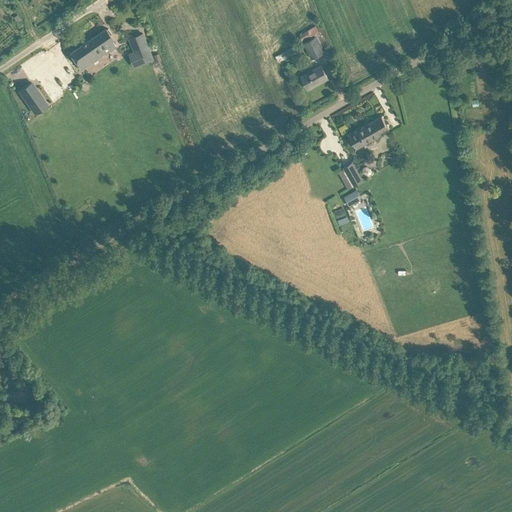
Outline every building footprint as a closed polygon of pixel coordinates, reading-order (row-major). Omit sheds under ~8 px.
[(322,47),(326,44),(316,25),(299,35),(302,40),(310,36),(311,38),(303,42),(312,58),(324,51),(322,47)] [(81,69),(104,53),(105,54),(116,46),(112,40),(113,39),(110,34),(111,33),(108,28),(107,28),(106,29),(105,28),(69,53),(81,69)] [(132,37),(129,38),(134,50),(134,51),(134,52),(135,51),(139,49),(144,62),(153,58),(143,33),(132,37)] [(283,59),(298,51),(295,45),(280,53),(281,54),(275,56),(278,61),(283,59)] [(308,88),(328,78),(321,65),(301,76),(308,88)] [(33,81),(21,89),(37,112),(48,103),(33,81)] [(381,116),(348,135),(356,148),(389,129),(381,116)] [(360,126),(355,118),(346,123),(351,131),(360,126)] [(343,166),(354,186),(363,181),(352,161),(343,166)] [(357,189),(344,196),(349,205),(360,199),(359,198),(361,197),(357,189)]
